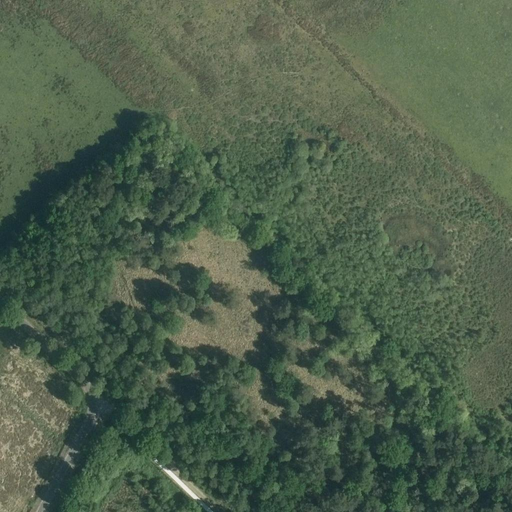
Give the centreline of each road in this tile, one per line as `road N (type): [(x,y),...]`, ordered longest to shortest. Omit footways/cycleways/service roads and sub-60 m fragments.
road 1 (unclassified): [(39,511),(95,400),(0,301)]
road 2 (track): [(218,511),(121,419)]
